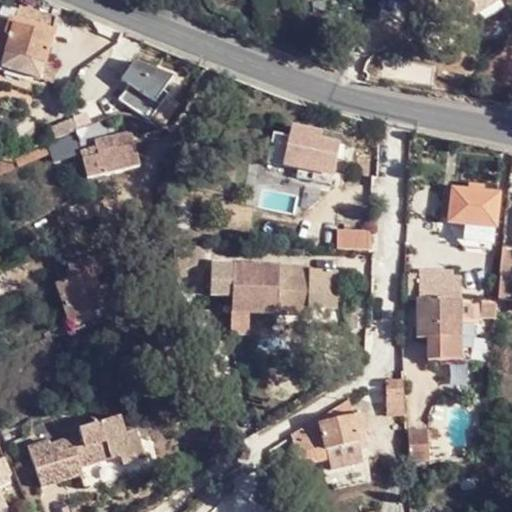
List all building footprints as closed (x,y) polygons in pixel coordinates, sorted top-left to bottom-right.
[(499,4),(496,0),(448,0),(463,24),(499,4)] [(41,67),(58,20),(18,7),(3,54),(41,67)] [(12,23),(3,20),(0,26),(0,70),(36,83),(41,67),(3,54),(12,23)] [(137,60),(112,97),(146,119),(171,82),(137,60)] [(182,106),(168,96),(151,121),(165,130),(182,106)] [(55,143),(73,136),(79,133),(75,121),(50,130),(55,143)] [(332,175),(340,147),(321,142),(323,136),(292,127),(289,140),(276,137),(268,162),(301,170),(300,173),(318,178),(320,173),(332,175)] [(56,160),(78,151),(73,136),(55,143),(49,145),(56,160)] [(139,172),(135,151),(117,155),(117,153),(99,157),(104,180),(139,172)] [(465,226),(493,228),(494,229),(498,196),(481,195),(481,189),(467,187),(466,193),(450,191),(449,224),(465,226)] [(491,245),(493,228),(465,226),(464,243),(491,245)] [(372,251),(372,234),(338,231),(337,250),(372,251)] [(204,248),(172,247),(172,264),(203,265),(204,248)] [(511,250),(503,250),(498,300),(498,302),(511,303),(511,250)] [(107,258),(88,263),(93,279),(110,274),(107,258)] [(93,279),(88,263),(68,267),(72,283),(55,287),(64,324),(98,316),(101,314),(98,304),(93,279)] [(233,296),(234,267),(213,266),(212,295),(233,296)] [(280,270),(234,267),(233,296),(234,296),(233,314),(279,315),(279,305),(280,276),(280,270)] [(420,300),(459,300),(459,279),(453,279),(452,273),(418,274),(420,300)] [(338,276),(310,276),(280,276),(279,305),(309,305),(309,309),(337,309),(338,276)] [(459,301),(459,300),(420,300),(417,301),(418,340),(460,340),(460,324),(460,319),(459,304),(459,301)] [(110,301),(98,304),(101,314),(98,316),(100,320),(113,317),(110,301)] [(498,302),(459,304),(460,319),(496,318),(498,302)] [(309,305),(279,305),(279,315),(308,316),(309,309),(309,305)] [(473,324),(460,324),(460,340),(460,364),(474,363),(473,324)] [(460,340),(428,340),(428,364),(460,364),(460,340)] [(404,382),(402,382),(387,382),(386,386),(388,409),(394,409),(395,417),(405,417),(404,382)] [(351,403),(322,422),(323,425),(353,419),(351,403)] [(353,419),(323,425),(321,426),(325,451),(329,451),(361,445),(360,434),(366,434),(363,417),(353,419)] [(122,436),(117,421),(79,431),(80,436),(49,446),(47,442),(28,448),(38,487),(80,474),(78,463),(89,460),(91,465),(116,457),(118,466),(139,459),(130,434),(122,436)] [(321,426),(323,425),(322,422),(306,431),(314,464),(320,467),(327,463),(327,462),(329,458),(329,451),(325,451),(321,426)] [(314,464),(306,431),(295,439),(300,466),(314,464)] [(428,460),(427,433),(407,434),(409,460),(428,460)] [(361,445),(329,451),(329,458),(327,462),(329,470),(372,461),(366,434),(360,434),(361,445)] [(1,447),(0,447),(0,480),(9,478),(10,478),(11,478),(1,447)] [(9,478),(0,480),(0,487),(1,490),(13,485),(10,478),(9,478)]
